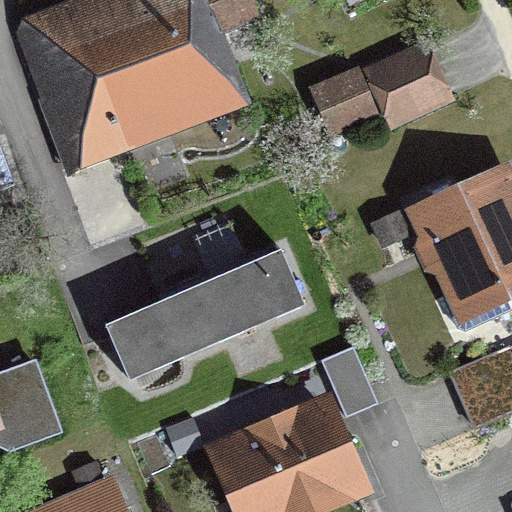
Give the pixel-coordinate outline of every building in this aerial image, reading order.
[(77,0),(24,21),(17,37),(39,103),(225,37),(259,20),(251,0),(77,0)] [(345,0),(349,8),(367,0),(345,0)] [(225,37),(39,103),(90,247),(186,213),(161,143),(251,111),(225,37)] [(390,131),(455,102),(428,42),(363,71),(390,131)] [(358,68),(308,89),(327,135),(377,115),(358,68)] [(0,205),(27,196),(5,133),(0,135),(0,205)] [(511,185),(507,174),(421,216),(438,249),(469,313),(511,292),(511,185)] [(409,237),(397,212),(370,225),(382,251),(409,237)] [(20,227),(7,231),(13,249),(0,254),(8,274),(33,264),(20,227)] [(281,256),(104,332),(129,388),(305,312),(281,256)] [(320,362),(345,420),(379,406),(354,348),(320,362)] [(511,352),(510,348),(449,373),(473,431),(511,414),(511,352)] [(0,453),(10,458),(64,437),(37,362),(0,373),(0,453)] [(335,511),(374,496),(330,395),(203,449),(230,511),(335,511)] [(205,446),(194,418),(166,429),(176,457),(205,446)] [(127,511),(113,477),(104,480),(96,461),(70,472),(79,491),(29,511),(127,511)]
